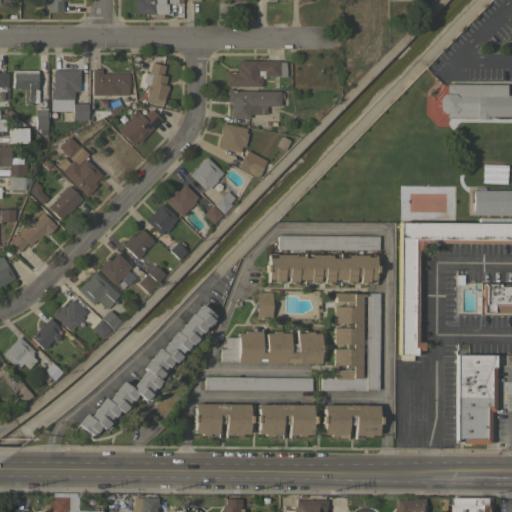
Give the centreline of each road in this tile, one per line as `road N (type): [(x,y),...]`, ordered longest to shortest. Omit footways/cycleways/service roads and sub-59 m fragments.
road 1 (tertiary): [(451,472),(4,466)]
road 2 (residential): [(199,40),(194,130),(26,301),(0,308)]
road 3 (residential): [(330,39),(0,38)]
